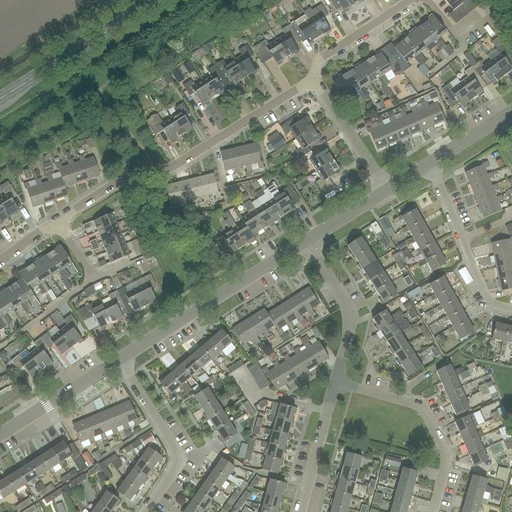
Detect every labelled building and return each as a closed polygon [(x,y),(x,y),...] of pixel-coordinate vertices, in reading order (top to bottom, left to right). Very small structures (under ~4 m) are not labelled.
[(354,5),(351,0),(328,0),(336,11),(341,8),(345,13),(348,10),(348,9),(354,5)] [(463,4),(459,0),(441,0),(443,2),(444,0),(453,11),(458,8),(463,4)] [(463,4),(470,13),(475,9),(468,0),(463,4)] [(474,0),(467,0),(468,0),(475,9),(479,6),(474,0)] [(465,17),(470,13),(463,4),(458,8),(465,17)] [(309,21),(319,37),(330,30),(323,19),(328,16),(322,5),(312,11),(310,8),(303,13),(305,15),(309,21)] [(461,20),(465,17),(458,8),(453,11),(461,20)] [(456,24),(461,20),(453,11),(449,15),(456,24)] [(305,39),(309,44),(319,37),(309,21),(305,15),(290,25),(296,36),(300,42),(305,39)] [(423,25),(443,49),(446,46),(439,38),(446,32),(433,17),(423,25)] [(300,42),(296,36),(290,25),(281,31),(285,36),(277,41),(288,57),(298,51),(295,45),(300,42)] [(440,51),(443,49),(423,25),(414,32),(426,48),(429,52),(436,47),(440,51)] [(420,53),(426,48),(414,32),(404,40),(423,64),(424,64),(427,62),(420,53)] [(510,54),(507,51),(503,44),(502,45),(497,38),(492,42),(496,49),(495,50),(498,55),(491,61),(502,77),(511,69),(511,67),(505,58),(510,54)] [(421,67),(423,64),(404,40),(394,48),(398,53),(392,57),(403,72),(410,66),(407,63),(414,58),(421,67)] [(269,46),(266,41),(258,46),(254,48),(264,63),(273,58),(277,64),(288,57),(277,41),(269,46)] [(442,50),(448,58),(455,52),(450,44),(442,50)] [(245,78),(256,72),(249,60),(254,57),(247,46),(239,51),(243,57),(235,62),(245,78)] [(403,72),(392,57),(386,61),(381,53),(370,60),(387,86),(390,84),(384,75),(391,70),(395,77),(403,72)] [(486,87),(472,67),(464,56),(472,67),(464,72),(468,77),(460,83),(472,99),(482,91),(481,90),(486,87)] [(387,86),(370,60),(360,66),(370,83),(377,79),(387,94),(390,91),(387,86)] [(245,78),(235,62),(227,67),(223,61),(215,66),(222,77),(227,74),(234,85),(245,78)] [(480,62),(472,67),(486,87),(492,83),(493,84),(502,77),(491,61),(483,66),(480,62)] [(424,64),(423,64),(421,67),(417,69),(423,77),(430,72),(424,64)] [(217,80),(222,77),(215,66),(207,71),(211,77),(203,81),(213,98),(224,91),(217,80)] [(363,88),(370,83),(360,66),(349,72),(366,99),(369,97),(363,88)] [(172,73),(177,82),(183,78),(178,69),(172,73)] [(366,99),(349,72),(333,83),(340,95),(346,91),(349,96),(356,92),(362,101),(366,99)] [(163,79),(168,86),(173,82),(169,75),(163,79)] [(213,98),(203,81),(195,86),(191,81),(183,86),(190,97),(195,94),(202,105),(213,98)] [(441,89),(448,99),(445,101),(451,109),(459,103),(462,106),(472,99),(460,83),(453,88),(449,83),(441,89)] [(437,103),(429,106),(427,102),(422,103),(424,109),(426,108),(434,125),(444,121),(437,103)] [(171,119),(182,136),(192,129),(185,117),(190,114),(184,103),(176,109),(179,114),(171,119)] [(416,106),(411,108),(413,113),(415,113),(423,130),(434,125),(426,108),(424,109),(418,111),(416,106)] [(405,111),(400,113),(402,119),(404,118),(412,135),(423,130),(415,113),(413,113),(407,116),(405,111)] [(182,136),(171,119),(163,124),(157,115),(146,122),(156,136),(164,131),(171,142),(182,136)] [(296,140),(313,129),(306,118),(301,121),(298,116),(280,127),(285,135),(291,132),(296,140)] [(394,116),(389,118),(391,124),(393,123),(400,140),(412,135),(404,118),(402,119),(396,121),(394,116)] [(382,121),(378,123),(380,129),(382,128),(389,145),(400,140),(393,123),(391,124),(385,126),(382,121)] [(371,126),(367,128),(369,134),(371,133),(379,150),(389,145),(382,128),(380,129),(374,131),(371,126)] [(301,159),(311,152),(308,147),(319,139),(313,129),(296,140),(301,148),(296,151),(301,159)] [(270,144),(275,152),(286,145),(281,137),(270,144)] [(95,148),(92,138),(78,143),(80,147),(88,145),(89,150),(95,148)] [(257,144),(245,147),(250,165),(251,165),(258,163),(260,169),(265,168),(263,162),(262,162),(257,144)] [(246,166),(248,172),(253,170),(251,165),(250,165),(245,147),(234,150),(238,168),(240,168),(246,166)] [(234,150),(221,153),(226,171),(235,169),(236,175),(241,173),(240,168),(238,168),(234,150)] [(316,171),(333,161),(326,150),(314,157),(311,152),(301,159),(306,167),(311,163),(316,171)] [(84,156),(79,157),(81,163),(82,162),(88,180),(100,177),(94,159),(85,161),(84,156)] [(73,160),(68,161),(70,166),(72,166),(77,184),(88,180),(82,162),(81,163),(75,165),(73,160)] [(335,189),(332,184),(328,178),(339,171),(333,161),(316,171),(321,179),(316,183),(321,191),(324,196),(335,189)] [(483,166),(465,173),(470,185),(488,177),(487,176),(484,169),(490,167),(488,162),(482,164),(483,166)] [(61,163),(56,165),(58,171),(59,170),(62,179),(65,188),(77,184),(72,166),(70,166),(63,169),(61,163)] [(488,177),(470,185),(474,196),(492,189),(491,187),(489,180),(494,178),(492,173),(487,176),(488,177)] [(214,175),(203,177),(207,195),(209,195),(215,193),(217,199),(222,198),(220,192),(219,192),(214,175)] [(52,176),(47,177),(49,183),(50,182),(56,200),(68,197),(65,188),(62,179),(54,181),(52,176)] [(203,177),(190,180),(195,199),(196,198),(203,197),(205,202),(210,201),(209,195),(207,195),(203,177)] [(40,180),(36,181),(38,187),(39,186),(45,204),(56,200),(50,182),(49,183),(42,185),(40,180)] [(190,180),(178,183),(183,202),(184,201),(191,200),(193,205),(190,206),(191,209),(196,208),(195,204),(198,204),(196,198),(195,199),(190,180)] [(29,183),(24,185),(26,191),(27,190),(33,208),(45,204),(39,186),(38,187),(31,189),(29,183)] [(178,183),(167,186),(172,204),(179,203),(181,208),(179,209),(180,212),(185,211),(184,207),(186,207),(184,201),(183,202),(178,183)] [(226,195),(239,191),(235,185),(225,188),(226,195)] [(267,189),(284,216),(294,210),(293,207),(300,203),(291,188),(290,188),(288,188),(284,190),(283,191),(283,192),(284,193),(280,195),(273,185),(267,189)] [(492,189),(474,196),(479,207),(497,200),(496,198),(493,192),(499,189),(497,185),(491,187),(492,189)] [(0,203),(9,218),(20,211),(13,200),(18,197),(11,186),(3,191),(7,196),(0,200),(0,203)] [(273,223),(284,216),(267,189),(263,192),(269,202),(263,206),(273,223)] [(497,200),(479,207),(484,219),(501,212),(497,203),(503,201),(501,196),(496,198),(497,200)] [(273,223),(263,206),(256,210),(250,201),(246,203),(263,229),(273,223)] [(0,223),(9,218),(0,203),(0,223)] [(252,236),(263,229),(246,203),(243,205),(249,214),(242,219),(244,222),(252,236)] [(401,216),(392,221),(395,225),(402,220),(406,227),(407,228),(421,220),(415,209),(401,217),(401,216)] [(237,227),(231,218),(227,211),(224,213),(228,220),(244,246),(250,242),(252,244),(256,241),(252,236),(244,222),(237,227)] [(112,214),(94,222),(98,232),(117,225),(112,214)] [(385,217),(380,220),(386,231),(391,228),(385,217)] [(245,248),(244,246),(228,220),(225,221),(230,230),(223,235),(217,239),(228,258),(245,248)] [(406,227),(399,231),(401,235),(408,231),(412,238),(413,239),(427,231),(421,220),(407,228),(406,227)] [(203,235),(211,232),(206,221),(199,224),(203,235)] [(117,225),(98,232),(102,243),(121,235),(117,225)] [(380,242),(385,239),(381,231),(376,235),(380,242)] [(412,238),(405,242),(407,247),(415,242),(419,249),(419,250),(434,242),(427,231),(413,239),(412,238)] [(121,235),(102,243),(107,253),(125,246),(121,235)] [(511,237),(509,238),(509,240),(491,244),(493,256),(511,251),(511,237)] [(354,258),(368,249),(361,238),(347,246),(352,253),(349,254),(352,259),(355,258),(354,258)] [(384,249),(390,246),(385,239),(380,242),(384,249)] [(419,249),(411,253),(413,257),(421,253),(424,260),(425,261),(440,253),(434,242),(419,250),(419,249)] [(125,246),(107,253),(111,264),(130,256),(125,246)] [(71,278),(65,269),(72,264),(62,247),(51,254),(68,280),(67,281),(72,288),(77,284),(73,277),(71,278)] [(362,269),(375,261),(368,249),(354,258),(355,258),(358,264),(356,265),(360,271),(362,269)] [(511,251),(493,256),(496,267),(511,263),(511,251)] [(145,256),(144,257),(143,257),(146,264),(155,260),(153,253),(145,256)] [(424,260),(417,264),(419,268),(427,264),(431,272),(446,264),(440,253),(425,261),(424,260)] [(68,280),(51,254),(41,261),(51,278),(59,273),(64,283),(63,284),(68,292),(73,289),(72,288),(67,281),(68,280)] [(396,264),(401,261),(397,254),(392,257),(396,264)] [(41,261),(30,268),(47,294),(50,292),(44,282),(51,278),(41,261)] [(369,281),(383,272),(375,261),(362,269),(366,276),(363,277),(367,282),(369,281)] [(401,261),(396,264),(400,271),(405,268),(401,261)] [(511,276),(511,263),(496,267),(498,280),(511,276)] [(30,268),(19,274),(23,280),(31,291),(38,287),(44,296),(47,294),(30,268)] [(371,288),(374,294),(376,292),(390,283),(394,280),(388,270),(383,273),(383,272),(369,281),(373,287),(371,288)] [(150,289),(156,286),(151,275),(142,279),(145,285),(136,289),(145,307),(156,301),(150,289)] [(511,276),(498,280),(501,291),(511,289),(511,276)] [(407,286),(412,283),(408,277),(403,280),(407,286)] [(429,284),(420,289),(423,293),(430,288),(434,295),(435,296),(449,288),(443,278),(429,285),(429,284)] [(23,280),(13,287),(30,313),(33,311),(27,302),(35,297),(31,291),(23,280)] [(103,288),(100,283),(94,287),(96,292),(103,288)] [(378,300),(381,305),(397,295),(390,283),(376,292),(380,298),(378,300)] [(13,287),(3,294),(13,311),(21,306),(27,315),(30,313),(13,287)] [(420,287),(407,294),(410,299),(423,293),(420,289),(420,287)] [(145,307),(136,289),(128,294),(125,288),(117,292),(122,303),(127,313),(133,310),(134,312),(145,307)] [(309,288),(298,295),(308,310),(306,311),(309,316),(313,314),(310,309),(318,304),(309,288)] [(434,295),(426,299),(428,303),(436,299),(440,306),(441,307),(455,299),(449,288),(435,296),(434,295)] [(127,313),(122,303),(117,292),(109,296),(111,302),(103,306),(112,324),(123,318),(122,316),(127,313)] [(0,295),(0,312),(8,326),(12,323),(6,315),(13,311),(3,294),(0,295)] [(298,295),(287,302),(297,317),(296,318),(299,323),(303,320),(300,315),(306,311),(308,310),(298,295)] [(440,306),(432,310),(434,314),(443,310),(446,316),(447,318),(461,310),(455,299),(441,307),(440,306)] [(287,302),(278,308),(287,323),(286,324),(289,329),(293,327),(290,322),(296,318),(297,317),(287,302)] [(407,314),(412,311),(408,304),(403,307),(407,314)] [(112,324),(103,306),(95,310),(92,305),(78,312),(84,323),(89,332),(99,327),(100,329),(112,324)] [(278,308),(268,314),(275,326),(277,330),(276,331),(279,336),(283,333),(280,328),(286,324),(287,323),(278,308)] [(265,309),(254,316),(264,332),(263,333),(265,337),(270,334),(267,330),(275,326),(268,314),(265,309)] [(446,316),(438,321),(440,325),(449,321),(452,328),(453,329),(467,321),(461,310),(447,318),(446,316)] [(392,322),(403,315),(400,311),(390,318),(385,311),(372,319),(376,326),(374,327),(377,332),(379,331),(392,322)] [(412,311),(407,314),(411,320),(416,317),(412,311)] [(0,331),(8,326),(0,312),(0,331)] [(72,347),(82,340),(74,329),(79,325),(71,315),(63,321),(67,326),(60,332),(72,347)] [(254,316),(243,323),(254,339),(252,340),(255,344),(259,341),(257,337),(263,333),(264,332),(254,316)] [(452,328),(444,332),(447,336),(455,332),(459,340),(473,332),(467,321),(453,329),(452,328)] [(386,342),(399,334),(409,327),(406,322),(396,328),(392,322),(379,331),(383,337),(381,338),(385,344),(387,342),(386,342)] [(243,323),(233,329),(244,345),(242,346),(245,351),(249,348),(247,344),(252,340),(254,339),(243,323)] [(490,339),(488,347),(493,348),(495,340),(502,342),(503,342),(507,326),(495,323),(491,339),(490,339)] [(422,335),(428,332),(423,325),(418,329),(422,335)] [(502,342),(500,350),(505,351),(507,343),(511,343),(511,326),(507,326),(503,342),(502,342)] [(311,329),(317,338),(321,335),(316,327),(311,329)] [(221,351),(232,343),(222,331),(216,335),(214,334),(210,338),(211,339),(221,351)] [(62,355),(72,347),(60,332),(52,338),(48,333),(41,338),(49,349),(54,345),(62,355)] [(428,332),(422,335),(427,342),(432,339),(428,332)] [(393,353),(407,345),(399,334),(386,342),(387,342),(390,348),(388,350),(392,355),(394,353),(393,353)] [(44,352),(49,349),(41,338),(34,344),(38,349),(30,355),(42,370),(52,363),(44,352)] [(211,360),(221,351),(211,339),(206,344),(204,342),(199,346),(201,348),(211,360)] [(308,341),(304,344),(307,349),(309,348),(318,364),(329,357),(320,342),(312,347),(308,341)] [(266,349),(263,343),(258,347),(261,352),(266,349)] [(401,365),(414,356),(407,345),(393,353),(394,353),(398,360),(396,361),(399,366),(401,365)] [(298,347),(293,350),(296,356),(298,355),(308,371),(318,364),(309,348),(307,349),(302,353),(298,347)] [(201,369),(211,360),(201,348),(196,352),(194,351),(189,355),(191,357),(191,356),(201,369)] [(434,358),(439,355),(435,348),(430,351),(434,358)] [(288,354),(283,357),(286,362),(288,361),(298,377),(308,371),(298,355),(296,356),(291,359),(288,354)] [(32,378),(42,370),(30,355),(23,360),(19,355),(11,361),(19,371),(24,367),(32,378)] [(191,377),(201,369),(191,356),(191,357),(185,361),(184,359),(179,363),(181,365),(191,377)] [(406,377),(421,368),(414,356),(401,365),(405,371),(403,372),(406,377)] [(277,360),(273,363),(276,368),(277,367),(287,383),(298,377),(288,361),(286,362),(280,365),(277,360)] [(236,370),(243,365),(241,361),(234,365),(236,370)] [(250,372),(258,367),(256,363),(247,369),(250,372)] [(192,390),(185,382),(191,377),(181,365),(175,370),(174,368),(169,372),(170,374),(170,373),(180,386),(186,393),(187,394),(192,390)] [(230,374),(236,370),(234,365),(227,370),(230,374)] [(441,382),(455,376),(462,373),(459,368),(452,371),(450,365),(436,371),(441,382)] [(252,376),(261,371),(258,367),(250,372),(252,376)] [(277,367),(276,368),(270,372),(267,367),(263,369),(266,375),(267,374),(277,389),(287,383),(277,367)] [(254,380),(263,374),(261,371),(252,376),(254,380)] [(170,395),(180,386),(170,373),(170,374),(165,378),(163,376),(158,381),(170,395)] [(209,378),(212,383),(219,379),(216,374),(209,378)] [(257,383),(265,378),(263,374),(254,380),(257,383)] [(446,393),(459,387),(455,376),(441,382),(446,393)] [(205,387),(212,383),(209,378),(202,383),(205,387)] [(259,387),(268,382),(265,378),(257,383),(259,387)] [(232,389),(237,386),(233,379),(228,382),(232,389)] [(268,382),(259,387),(261,391),(270,386),(268,382)] [(187,394),(190,398),(201,390),(198,386),(192,390),(187,394)] [(237,396),(241,393),(237,386),(232,389),(237,396)] [(497,393),(494,386),(489,388),(488,389),(490,394),(491,396),(497,393)] [(451,404),(464,398),(459,387),(446,393),(451,404)] [(200,410),(202,408),(215,400),(208,388),(195,397),(199,403),(197,405),(200,410)] [(190,398),(187,394),(186,393),(180,397),(183,402),(190,398)] [(455,416),(469,410),(464,398),(451,404),(455,416)] [(209,419),(223,411),(215,400),(202,408),(206,414),(204,416),(207,421),(209,419)] [(261,409),(268,405),(264,400),(258,404),(261,409)] [(129,401),(118,406),(125,423),(127,422),(133,420),(136,425),(140,423),(137,417),(136,418),(129,401)] [(247,412),(251,408),(247,402),(242,405),(247,412)] [(296,414),(297,409),(280,404),(276,417),(291,421),(291,420),(293,414),(296,414)] [(118,406),(106,411),(114,428),(115,427),(122,424),(124,430),(129,428),(127,422),(125,423),(118,406)] [(251,419),(256,415),(251,408),(247,412),(251,419)] [(106,411),(95,415),(103,433),(104,432),(111,429),(113,435),(118,433),(115,427),(114,428),(106,411)] [(216,431),(230,422),(223,411),(209,419),(213,426),(211,427),(214,432),(216,431)] [(478,425),(473,414),(453,422),(458,434),(472,428),(478,425)] [(95,415),(84,420),(91,437),(93,437),(99,434),(102,439),(106,437),(104,432),(103,433),(95,415)] [(294,421),(291,420),(291,421),(276,417),(270,415),(269,421),(275,423),(273,430),(288,434),(288,433),(290,426),(292,427),(294,421)] [(84,420),(73,425),(80,442),(88,439),(91,444),(95,442),(93,437),(91,437),(84,420)] [(221,443),(237,433),(230,422),(216,431),(220,437),(218,438),(221,443)] [(481,431),(475,434),(472,428),(458,434),(463,445),(477,439),(484,436),(481,431)] [(269,443),(284,447),(286,439),(289,440),(290,434),(288,433),(288,434),(273,430),(273,431),(267,429),(265,435),(271,437),(269,443)] [(144,447),(154,441),(150,433),(139,440),(144,447)] [(482,450),(477,439),(463,445),(468,456),(482,450)] [(504,447),(511,443),(510,439),(502,442),(504,447)] [(130,444),(133,449),(140,445),(137,440),(130,444)] [(72,444),(66,447),(63,442),(56,447),(55,445),(50,448),(51,450),(52,450),(60,463),(64,461),(70,457),(80,473),(87,469),(72,444)] [(287,447),(284,447),(269,443),(266,456),(281,459),(283,452),(285,453),(287,447)] [(126,454),(133,449),(130,444),(123,449),(126,454)] [(159,463),(163,458),(148,448),(140,459),(153,468),(157,462),(159,463)] [(49,470),(60,463),(52,450),(51,450),(45,454),(44,452),(39,455),(40,457),(49,470)] [(100,450),(95,453),(99,460),(104,458),(100,450)] [(485,456),(482,450),(468,456),(473,468),(487,462),(487,461),(492,459),(489,454),(485,456)] [(88,468),(94,464),(87,452),(82,455),(88,465),(86,466),(88,468)] [(358,470),(361,457),(346,453),(344,461),(342,460),(340,466),(343,467),(358,470)] [(108,458),(111,463),(118,459),(115,454),(108,458)] [(283,460),(281,459),(266,456),(262,469),(277,473),(279,465),(282,466),(283,460)] [(384,464),(399,468),(401,460),(386,456),(384,464)] [(38,477),(49,470),(40,457),(34,461),(33,459),(27,462),(29,464),(38,477)] [(106,467),(111,463),(108,458),(98,465),(101,470),(107,480),(112,477),(106,467)] [(227,479),(235,468),(221,458),(217,465),(215,464),(212,469),(214,470),(227,479)] [(155,469),(153,468),(140,459),(132,470),(145,478),(149,473),(151,474),(155,469)] [(26,484),(38,477),(29,464),(23,468),(22,466),(16,469),(18,471),(26,484)] [(94,467),(88,471),(91,476),(97,472),(94,467)] [(354,483),(358,470),(343,467),(341,474),(339,473),(337,479),(339,480),(339,479),(354,483)] [(402,469),(399,480),(414,484),(417,473),(402,469)] [(67,474),(70,479),(77,475),(74,470),(67,474)] [(147,480),(145,478),(132,470),(125,480),(137,489),(141,483),(144,485),(147,480)] [(219,490),(227,479),(214,470),(209,476),(208,475),(204,480),(206,481),(219,490)] [(15,491),(26,484),(18,471),(12,475),(10,473),(5,476),(7,478),(15,491)] [(247,483),(251,477),(247,473),(242,480),(242,481),(238,487),(242,490),(247,483)] [(63,483),(70,479),(67,474),(60,479),(63,483)] [(76,479),(79,484),(85,479),(82,474),(76,479)] [(254,489),(256,486),(256,485),(261,479),(256,476),(249,487),(254,489)] [(484,492),(487,481),(472,476),(469,488),(484,492)] [(0,493),(4,499),(15,491),(7,478),(0,482),(0,481),(0,493)] [(72,488),(79,484),(76,479),(69,483),(72,488)] [(286,490),(287,484),(270,479),(266,492),(281,496),(283,489),(286,490)] [(351,496),(354,483),(339,479),(339,480),(338,486),(335,486),(333,492),(336,492),(351,496)] [(139,491),(137,489),(125,480),(116,492),(129,501),(134,494),(136,496),(139,491)] [(399,480),(396,492),(411,496),(414,484),(399,480)] [(211,501),(219,490),(206,481),(202,487),(200,486),(196,491),(198,492),(211,501)] [(48,493),(55,489),(51,484),(45,488),(48,493)] [(61,489),(69,500),(74,496),(66,485),(61,489)] [(235,501),(242,490),(238,487),(230,498),(235,501)] [(41,498),(48,493),(45,488),(38,493),(41,498)] [(480,504),(484,492),(469,488),(466,500),(480,504)] [(50,495),(53,500),(60,495),(57,490),(50,495)] [(241,498),(245,501),(250,494),(245,491),(241,498)] [(118,507),(121,502),(106,492),(98,503),(111,511),(115,506),(118,507)] [(203,511),(211,501),(198,492),(194,498),(192,497),(188,502),(190,503),(203,511)] [(284,497),(281,496),(266,492),(263,505),(277,510),(277,509),(279,502),(282,503),(284,497)] [(347,509),(351,496),(336,492),(334,499),(332,499),(330,505),(333,506),(347,509)] [(396,492),(392,503),(407,507),(411,496),(396,492)] [(47,504),(53,500),(50,495),(44,499),(47,504)] [(222,509),(227,511),(235,501),(230,498),(222,509)] [(241,507),(245,501),(241,498),(236,504),(241,507)] [(22,503),(25,508),(31,504),(28,499),(22,503)] [(465,511),(478,511),(480,504),(466,500),(463,511),(465,511)] [(18,511),(25,508),(22,503),(15,507),(18,511)] [(111,511),(98,503),(91,511),(111,511)] [(203,511),(190,503),(186,509),(184,508),(181,511),(203,511)] [(392,503),(390,511),(406,511),(407,507),(392,503)]
